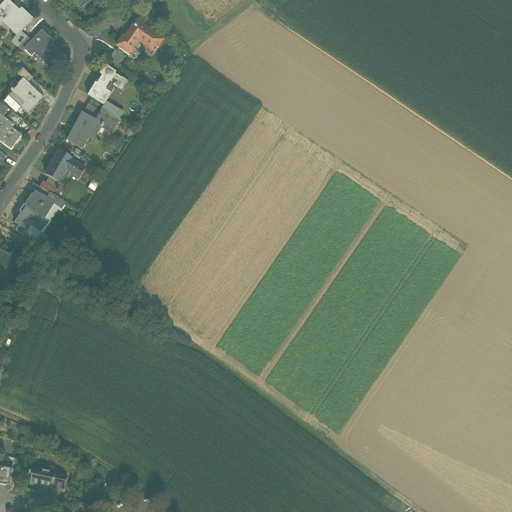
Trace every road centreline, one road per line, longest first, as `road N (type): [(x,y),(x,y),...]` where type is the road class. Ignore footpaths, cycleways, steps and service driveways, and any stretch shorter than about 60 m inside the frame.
road 1 (track): [(196,349),(418,511)]
road 2 (residential): [(0,202),(81,59),(70,33),(35,0)]
